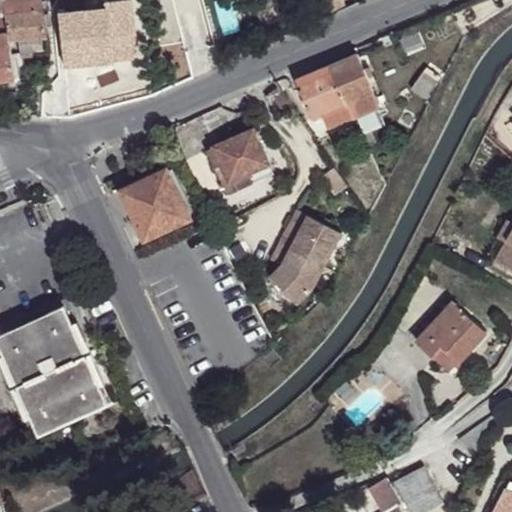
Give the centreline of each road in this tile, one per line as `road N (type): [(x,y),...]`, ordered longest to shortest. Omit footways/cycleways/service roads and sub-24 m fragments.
road 1 (tertiary): [(50,138),(229,511)]
road 2 (residential): [(50,138),(181,103),(410,0)]
